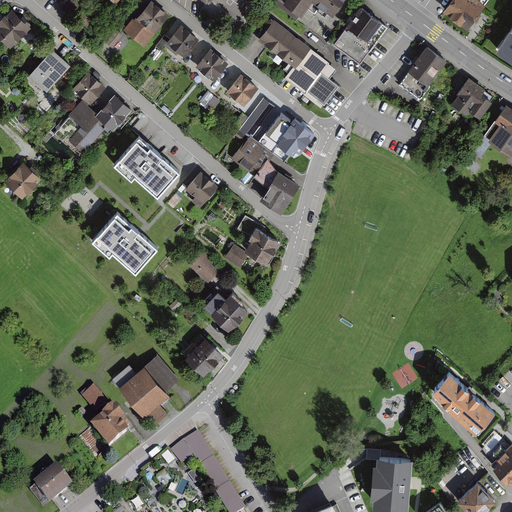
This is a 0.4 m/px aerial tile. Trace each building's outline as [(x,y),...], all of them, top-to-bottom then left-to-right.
[(284,5),(287,0),(279,0),(275,5),(297,21),(300,17),(284,5)] [(346,0),(287,0),(284,5),(300,17),(301,18),(312,3),(333,19),(346,0)] [(487,0),(453,0),(445,11),(467,27),(487,0)] [(170,16),(152,1),(137,19),(136,19),(134,21),(133,19),(124,30),(144,47),(170,16)] [(75,20),(92,32),(101,19),(85,7),(75,20)] [(388,28),(360,8),(346,27),(347,28),(334,46),(361,65),(388,28)] [(41,32),(22,12),(2,32),(21,51),(41,32)] [(330,63),(275,20),(260,39),(295,67),(286,79),(305,94),(304,95),(322,109),(339,87),(330,79),(337,70),(329,64),(330,63)] [(200,40),(181,25),(171,39),(167,44),(185,59),(200,40)] [(123,35),(116,30),(106,43),(113,49),(123,35)] [(511,62),(511,31),(498,54),(511,62)] [(167,44),(171,39),(165,35),(156,47),(161,51),(167,44)] [(446,59),(428,46),(400,83),(421,98),(430,86),(428,83),(446,59)] [(230,64),(211,49),(196,67),(214,83),(230,64)] [(75,66),(59,51),(32,80),(48,94),(75,66)] [(260,89),(242,74),(227,93),(245,107),(260,89)] [(111,90),(92,75),(79,91),(98,106),(111,90)] [(491,95),(472,82),(457,103),(476,117),(491,95)] [(206,106),(214,96),(208,91),(200,101),(206,106)] [(221,101),(215,96),(207,106),(213,111),(221,101)] [(139,113),(122,97),(104,117),(121,133),(139,113)] [(289,110),(272,99),(255,120),(249,116),(249,117),(243,113),(234,125),(240,129),(235,136),(245,142),(233,159),(256,176),(254,178),(269,189),(261,201),(282,215),(300,186),(279,172),(270,162),(279,148),(267,139),(289,110)] [(101,114),(86,102),(72,118),(85,129),(74,142),(86,152),(107,125),(98,118),(101,114)] [(511,112),(506,121),(511,125),(499,141),(511,151),(511,112)] [(316,135),(295,119),(279,140),(281,141),(278,146),(291,156),(294,152),(301,156),(316,135)] [(179,167),(140,132),(115,159),(132,174),(135,170),(158,190),(179,167)] [(42,180),(23,162),(4,181),(23,200),(42,180)] [(227,191),(205,174),(195,188),(204,195),(200,199),(213,209),(227,191)] [(159,248),(118,212),(93,241),(111,257),(114,253),(137,273),(159,248)] [(291,242),(265,229),(254,251),(280,264),(291,242)] [(251,259),(235,248),(228,259),(244,269),(251,259)] [(222,271),(205,254),(194,265),(210,282),(222,271)] [(238,293),(221,314),(245,332),(261,311),(238,293)] [(231,353),(217,338),(196,359),(211,373),(231,353)] [(136,366),(120,380),(161,428),(174,416),(167,408),(180,396),(172,387),(179,380),(161,359),(143,375),(136,366)] [(476,438),(497,415),(449,377),(433,396),(476,438)] [(112,405),(101,389),(88,398),(100,414),(112,405)] [(124,410),(101,427),(121,454),(144,437),(124,410)] [(239,511),(248,507),(203,435),(177,451),(186,465),(196,459),(228,511),(239,511)] [(511,445),(505,452),(501,448),(494,455),(498,459),(490,468),(508,486),(511,486),(511,445)] [(374,511),(409,511),(414,462),(377,459),(376,469),(373,468),(370,502),(374,503),(373,511),(374,511)] [(42,482),(34,488),(34,489),(31,492),(44,507),(47,504),(50,507),(72,489),(57,469),(50,475),(48,474),(46,474),(44,475),(42,477),(41,479),(42,482)] [(487,511),(496,504),(478,484),(457,503),(465,511),(487,511)]
